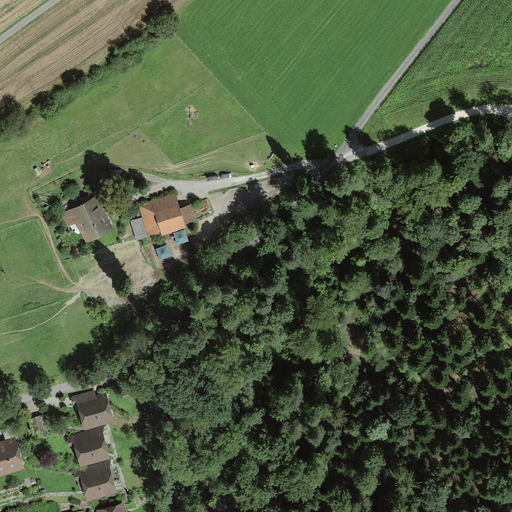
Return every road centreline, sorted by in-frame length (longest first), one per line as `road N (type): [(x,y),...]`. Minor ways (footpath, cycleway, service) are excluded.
road 1 (residential): [(330,162),(121,371),(0,408)]
road 2 (track): [(330,162),(227,184),(165,184),(106,206)]
road 3 (track): [(454,0),(330,162)]
road 4 (track): [(330,162),(463,113),(511,111)]
